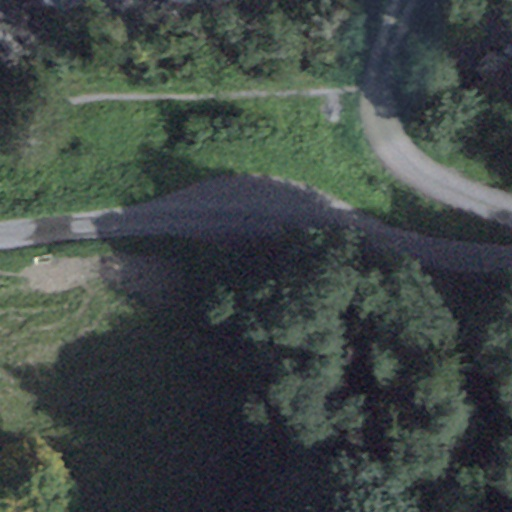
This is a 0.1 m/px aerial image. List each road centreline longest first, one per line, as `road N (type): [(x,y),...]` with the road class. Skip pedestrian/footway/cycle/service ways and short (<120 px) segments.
road 1 (unclassified): [(511,261),(245,222),(0,236)]
road 2 (track): [(511,215),(403,162),(378,130),(376,90)]
